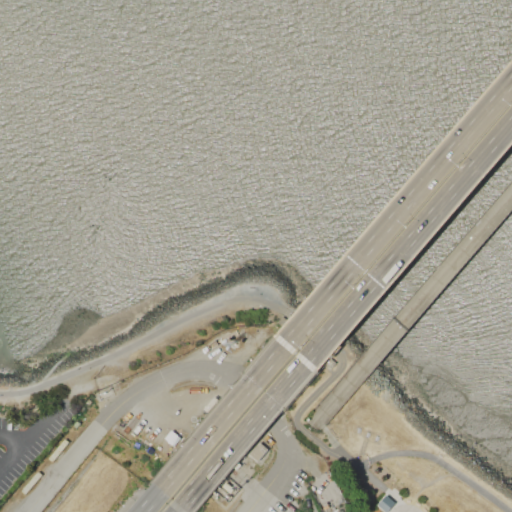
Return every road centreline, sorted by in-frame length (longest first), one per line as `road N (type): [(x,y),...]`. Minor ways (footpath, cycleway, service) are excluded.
road 1 (motorway): [(511,84),(160,489)]
road 2 (motorway): [(181,507),(511,125)]
